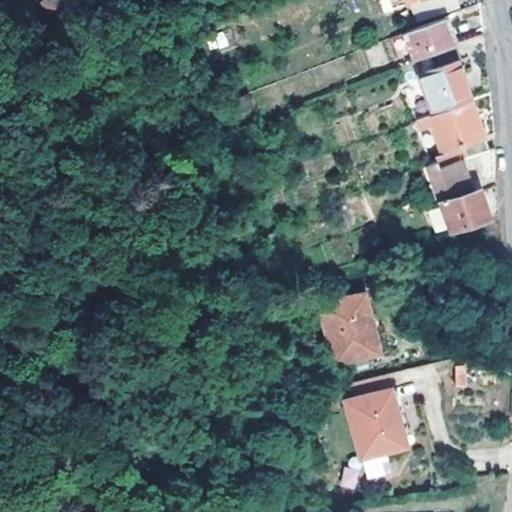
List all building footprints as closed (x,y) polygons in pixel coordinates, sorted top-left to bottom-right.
[(422,0),(423,1),(412,5),(419,22),(462,7),(459,0),(422,0)] [(431,54),(456,44),(451,30),(445,17),(406,34),(416,60),(431,54)] [(433,112),(470,98),(457,65),(463,62),(456,44),(431,54),(437,69),(420,76),(433,112)] [(480,127),(470,98),(433,112),(426,115),(433,132),(440,152),(457,146),(463,160),(488,151),(480,127)] [(426,115),(414,120),(421,137),(433,132),(426,115)] [(480,194),(477,187),(496,180),(494,148),(488,151),(463,160),(440,168),(438,165),(397,179),(401,194),(429,184),(434,194),(441,203),(447,232),(496,215),(495,188),(480,194)] [(291,196),(280,177),(266,184),(278,204),(291,196)] [(381,354),(365,294),(319,305),(334,365),(381,354)] [(390,393),(345,404),(367,482),(392,475),(385,454),(404,449),(390,393)]
